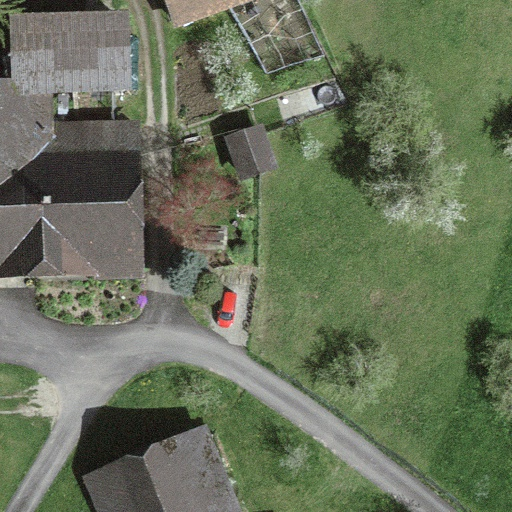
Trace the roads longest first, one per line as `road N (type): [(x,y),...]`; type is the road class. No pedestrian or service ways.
road 1 (unclassified): [(432,511),(209,351),(156,340),(0,342)]
road 2 (track): [(143,0),(152,28),(168,341)]
road 3 (track): [(91,345),(74,416),(20,511)]
